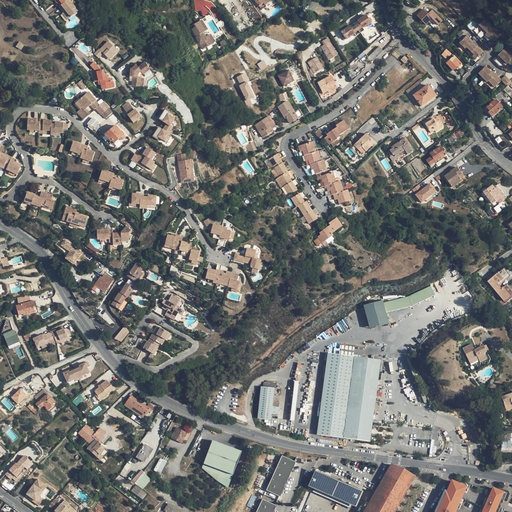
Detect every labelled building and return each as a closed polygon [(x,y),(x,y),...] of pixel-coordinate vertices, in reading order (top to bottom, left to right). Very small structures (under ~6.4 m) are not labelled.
[(58,2),(56,0),(53,0),(59,7),(58,7),(63,13),(61,14),(67,21),(70,18),(65,11),(60,6),(58,2)] [(75,7),(69,0),(67,0),(62,4),(67,10),(65,11),(70,18),(75,14),(72,10),(75,7)] [(269,0),(253,0),(261,10),(265,6),(265,5),(270,1),(269,0)] [(364,10),(366,14),(374,9),(372,5),(364,10)] [(416,15),(426,25),(431,20),(437,26),(443,20),(432,9),(428,13),(423,8),(416,15)] [(377,14),(374,9),(366,14),(369,19),(377,14)] [(200,20),(195,24),(196,26),(192,29),(196,36),(204,48),(214,42),(209,34),(206,36),(203,32),(206,30),(200,20)] [(482,27),(487,33),(492,38),(490,39),(493,42),(500,36),(484,20),(477,26),(480,29),(482,27)] [(467,47),(469,50),(474,55),(472,56),(475,60),(483,52),(477,46),(476,47),(472,42),(473,41),(467,36),(459,43),(465,49),(467,47)] [(99,48),(93,53),(99,59),(103,54),(110,61),(119,52),(108,41),(100,49),(99,48)] [(329,42),(321,47),(329,60),(337,55),(329,42)] [(372,53),(368,57),(367,58),(371,62),(383,51),(379,46),(372,53)] [(367,48),(363,52),(368,57),(372,53),(367,48)] [(502,58),(507,64),(508,63),(511,67),(511,66),(511,52),(511,54),(506,48),(498,55),(502,58)] [(442,55),(446,59),(448,56),(449,57),(452,54),(447,49),(442,55)] [(445,62),(446,63),(455,56),(453,54),(445,62)] [(463,64),(455,56),(446,63),(453,71),(457,67),(458,68),(463,64)] [(324,68),(318,57),(308,62),(315,74),(324,68)] [(257,64),(261,70),(267,67),(263,60),(257,64)] [(96,72),(96,73),(98,82),(100,81),(101,85),(101,88),(103,90),(114,88),(113,81),(111,82),(110,78),(107,78),(106,75),(104,75),(103,71),(102,71),(94,63),(90,66),(96,72)] [(130,70),(130,77),(131,77),(133,79),(132,80),(132,86),(140,87),(141,78),(140,78),(140,76),(142,74),(143,75),(150,70),(145,63),(138,68),(136,66),(130,70)] [(293,65),(287,68),(288,70),(294,81),(295,83),(301,80),(293,65)] [(488,81),(491,84),(494,88),(502,81),(501,80),(493,71),(492,72),(486,66),(478,73),(481,77),(487,83),(488,81)] [(288,70),(277,76),(283,87),(294,81),(288,70)] [(243,74),(236,77),(240,85),(239,86),(246,100),(244,101),(247,106),(252,103),(250,100),(256,97),(243,74)] [(337,88),(331,77),(331,76),(317,83),(318,84),(323,94),(327,91),(328,93),(337,88)] [(506,76),(501,80),(502,81),(506,85),(510,81),(506,76)] [(420,79),(405,91),(407,93),(421,81),(420,79)] [(81,80),(77,83),(82,89),(86,87),(81,80)] [(427,85),(413,95),(421,106),(435,96),(427,85)] [(410,92),(413,94),(419,89),(416,86),(410,92)] [(489,111),(488,113),(490,115),(492,117),(503,107),(499,103),(503,100),(505,102),(504,103),(505,104),(510,100),(501,91),(494,98),(493,97),(489,101),(491,103),(486,108),(489,111)] [(77,102),(82,108),(84,110),(86,109),(90,105),(94,110),(99,105),(95,100),(96,100),(88,92),(84,96),(85,97),(82,99),(81,98),(77,102)] [(285,115),(286,118),(290,124),(292,122),(293,124),(298,120),(298,119),(294,112),(288,101),(278,107),(283,116),(285,115)] [(108,108),(103,102),(96,109),(101,114),(108,108)] [(132,122),(140,116),(135,110),(134,110),(130,105),(124,109),(128,114),(127,115),(132,122)] [(82,108),(80,110),(78,112),(84,119),(90,113),(86,109),(84,110),(82,108)] [(108,120),(114,114),(112,112),(108,108),(101,114),(108,120)] [(158,119),(167,125),(169,126),(173,121),(174,119),(169,116),(167,115),(168,113),(164,110),(158,119)] [(299,110),(294,112),(298,119),(302,116),(299,110)] [(440,114),(436,116),(441,125),(445,122),(440,114)] [(269,116),(255,125),(263,137),(277,128),(269,116)] [(433,129),(441,125),(436,116),(434,117),(428,121),(427,120),(423,122),(430,133),(434,131),(433,129)] [(88,122),(87,124),(91,127),(92,125),(95,127),(98,123),(93,118),(89,123),(88,122)] [(35,133),(39,133),(40,119),(36,119),(36,120),(33,120),(30,120),(28,120),(27,130),(30,130),(35,130),(35,133)] [(52,121),(49,121),(46,121),(43,121),(43,119),(40,119),(39,133),(42,133),(42,130),(48,131),(51,131),(52,122),(52,121)] [(336,126),(333,128),(338,135),(349,128),(343,120),(335,125),(336,126)] [(51,135),(55,135),(55,132),(60,133),(63,133),(64,123),(60,123),(56,123),(56,122),(52,122),(51,131),(51,135)] [(167,125),(163,131),(168,134),(172,128),(169,126),(167,125)] [(320,125),(316,128),(320,135),(325,132),(320,125)] [(124,136),(123,135),(121,132),(116,126),(105,135),(110,141),(111,141),(114,143),(118,139),(120,140),(121,140),(122,140),(123,140),(124,139),(124,138),(124,136)] [(168,134),(163,131),(158,127),(152,136),(156,139),(158,137),(160,138),(165,141),(165,140),(167,142),(172,136),(168,134)] [(339,137),(338,135),(333,128),(325,133),(327,135),(324,137),(328,144),(330,142),(336,139),(339,137)] [(460,128),(454,133),(456,137),(457,138),(464,133),(460,128)] [(354,145),(358,149),(361,147),(365,151),(374,142),(366,133),(354,145)] [(449,142),(456,137),(454,133),(447,138),(449,142)] [(403,139),(392,146),(393,148),(391,149),(387,152),(390,157),(389,157),(392,161),(399,156),(401,159),(412,151),(406,142),(405,142),(403,139)] [(303,155),(315,151),(311,141),(297,146),(298,149),(301,148),(302,150),(303,155)] [(78,154),(77,157),(76,157),(80,159),(84,146),(79,144),(75,143),(73,142),(70,151),(72,152),(78,154)] [(249,152),(257,148),(255,142),(246,146),(249,152)] [(83,160),(89,162),(91,163),(94,153),(91,152),(86,151),(87,149),(88,147),(84,146),(80,159),(83,160)] [(440,146),(429,154),(431,157),(426,160),(429,166),(446,154),(440,146)] [(143,154),(141,153),(140,153),(138,156),(135,154),(131,160),(140,166),(141,164),(146,167),(150,169),(153,164),(154,162),(153,161),(151,160),(154,155),(155,153),(147,148),(146,150),(143,154)] [(307,158),(308,160),(309,165),(320,161),(317,150),(315,151),(303,155),(305,159),(307,158)] [(268,159),(270,162),(274,168),(282,163),(279,159),(283,156),(280,152),(271,158),(268,159)] [(0,163),(3,166),(2,168),(6,169),(11,157),(8,156),(7,157),(0,153),(0,163)] [(9,171),(16,174),(17,175),(21,166),(13,162),(15,159),(11,157),(6,169),(9,171)] [(181,179),(193,177),(191,168),(192,168),(191,160),(185,161),(178,161),(179,167),(181,167),(181,172),(180,173),(181,179)] [(313,168),(314,170),(315,174),(326,170),(323,160),(320,161),(309,165),(311,168),(313,168)] [(275,169),(280,177),(287,172),(285,168),(288,165),(286,161),(282,163),(274,168),(275,169)] [(444,177),(452,187),(461,181),(460,179),(463,178),(460,174),(461,174),(456,167),(450,172),(444,177)] [(276,179),(278,178),(280,177),(275,169),(271,171),(276,179)] [(278,178),(284,187),(291,182),(289,177),(293,175),(290,170),(287,172),(280,177),(278,178)] [(106,186),(110,187),(113,175),(102,171),(99,180),(107,182),(106,183),(106,186)] [(318,177),(320,180),(323,179),(323,181),(325,186),(335,183),(332,172),(318,177)] [(110,187),(118,190),(121,191),(123,182),(116,179),(117,176),(113,175),(110,187)] [(295,179),(291,182),(284,187),(289,195),(297,190),(294,186),(298,184),(295,179)] [(339,181),(335,183),(325,186),(326,189),(329,188),(330,190),(332,196),(333,195),(342,192),(339,181)] [(418,184),(413,189),(416,193),(415,195),(422,203),(436,191),(430,183),(422,189),(418,184)] [(501,197),(504,195),(499,189),(496,191),(494,188),(492,185),(482,192),(492,204),(496,201),(498,204),(503,200),(501,197)] [(333,195),(335,198),(337,198),(338,199),(339,204),(350,200),(346,190),(342,192),(333,195)] [(298,206),(304,202),(302,198),(305,196),(303,191),(291,199),(297,207),(298,206)] [(40,206),(44,194),(41,192),(39,198),(34,197),(32,205),(40,208),(40,206)] [(27,193),(26,196),(23,205),(31,208),(32,205),(34,197),(35,195),(27,193)] [(40,206),(44,207),(44,206),(52,209),(54,202),(53,201),(51,200),(52,196),(44,194),(40,206)] [(132,194),(132,198),(132,204),(137,204),(140,204),(140,208),(144,208),(144,195),(138,194),(135,194),(132,194)] [(156,196),(152,196),(148,195),(144,195),(144,208),(147,208),(147,205),(152,205),(155,206),(156,196)] [(298,206),(304,215),(311,210),(308,206),(312,204),(309,199),(304,202),(298,206)] [(68,222),(77,225),(78,223),(85,225),(87,218),(79,215),(75,213),(76,212),(76,210),(66,206),(62,220),(68,222)] [(315,208),(311,210),(304,215),(309,224),(317,219),(314,215),(318,212),(315,208)] [(121,221),(127,226),(129,228),(132,225),(131,223),(132,222),(125,216),(121,221)] [(221,229),(222,227),(214,225),(210,218),(204,221),(208,227),(211,225),(212,226),(211,232),(211,233),(214,234),(220,235),(221,229)] [(329,226),(327,228),(331,234),(341,226),(336,218),(328,224),(329,226)] [(123,230),(121,233),(121,240),(128,240),(129,240),(129,235),(128,234),(131,230),(129,228),(127,226),(123,230)] [(321,235),(318,237),(322,242),(332,235),(331,234),(327,228),(319,233),(321,235)] [(109,243),(109,229),(97,229),(97,239),(100,239),(105,239),(105,242),(105,243),(109,243)] [(113,242),(113,243),(121,243),(121,240),(121,233),(113,233),(112,229),(109,229),(109,243),(113,242)] [(231,232),(226,231),(221,229),(220,235),(219,237),(222,238),(228,240),(229,237),(231,232)] [(176,250),(179,237),(176,236),(175,237),(171,236),(168,235),(166,240),(165,244),(172,246),(171,249),(176,250)] [(181,251),(187,253),(189,244),(182,242),(183,238),(179,237),(176,250),(181,251)] [(316,246),(322,242),(318,237),(313,241),(316,246)] [(81,252),(64,239),(60,245),(69,252),(65,258),(72,264),(81,252)] [(196,261),(197,261),(198,256),(199,252),(197,252),(192,251),(193,247),(193,245),(189,244),(187,253),(186,255),(186,256),(189,257),(188,258),(188,259),(192,260),(196,261)] [(247,248),(246,251),(245,255),(244,256),(254,258),(255,253),(256,250),(247,248)] [(234,260),(247,263),(247,262),(252,263),(251,264),(251,268),(253,268),(259,270),(261,260),(257,259),(254,258),(244,256),(244,259),(235,257),(234,260)] [(101,274),(102,274),(106,267),(97,261),(92,268),(101,274)] [(130,277),(134,280),(141,270),(143,267),(143,266),(137,263),(136,262),(128,275),(130,277)] [(494,289),(499,286),(510,276),(504,268),(488,282),(494,289)] [(205,278),(208,279),(213,280),(213,282),(216,283),(220,270),(216,269),(215,271),(208,269),(205,278)] [(143,272),(141,270),(134,280),(135,281),(136,281),(143,272)] [(231,275),(226,274),(223,273),(223,271),(220,270),(216,283),(220,284),(221,282),(228,284),(231,275)] [(228,284),(227,287),(231,288),(237,289),(239,284),(239,281),(237,281),(238,274),(231,272),(231,274),(231,275),(228,284)] [(104,275),(102,278),(104,279),(101,284),(97,282),(95,285),(105,292),(113,279),(105,273),(104,275)] [(135,281),(134,280),(130,277),(126,282),(132,286),(135,281)] [(131,290),(130,289),(124,285),(120,292),(126,296),(127,296),(131,290)] [(501,289),(499,286),(494,289),(505,303),(511,297),(511,291),(506,285),(501,289)] [(408,296),(383,303),(386,313),(410,306),(434,295),(430,286),(408,296)] [(119,302),(121,303),(126,296),(120,292),(119,292),(111,304),(116,307),(119,302)] [(169,308),(168,309),(165,313),(171,317),(174,319),(181,308),(176,305),(180,299),(172,294),(169,300),(167,299),(163,306),(165,308),(166,307),(169,308)] [(386,313),(383,303),(382,299),(362,304),(368,327),(388,322),(386,313)] [(33,301),(16,306),(19,315),(23,313),(23,315),(34,312),(33,308),(34,307),(33,301)] [(58,343),(62,341),(61,340),(70,336),(69,333),(71,333),(73,332),(71,326),(66,327),(65,326),(60,328),(61,330),(58,331),(57,329),(52,331),(57,341),(58,343)] [(121,342),(129,330),(123,326),(115,338),(121,342)] [(165,339),(169,332),(163,328),(161,331),(156,328),(153,332),(165,339)] [(3,333),(9,349),(20,344),(14,329),(3,333)] [(52,331),(49,332),(52,339),(50,340),(51,343),(52,344),(57,341),(52,331)] [(49,332),(46,333),(46,334),(43,336),(43,335),(42,334),(34,338),(38,347),(46,343),(47,345),(51,343),(50,340),(52,339),(49,332)] [(162,344),(165,339),(153,332),(148,340),(156,345),(158,342),(161,344),(162,344)] [(73,336),(71,333),(69,333),(70,336),(61,340),(62,341),(73,336)] [(152,352),(156,345),(148,340),(144,338),(142,342),(146,344),(148,346),(146,349),(152,352)] [(486,352),(483,346),(477,349),(474,351),(473,348),(471,345),(463,349),(469,361),(477,357),(478,359),(480,362),(486,359),(484,353),(486,352)] [(316,433),(342,437),(344,420),(346,406),(352,354),(326,351),(316,433)] [(344,420),(342,437),(355,439),(370,441),(373,422),(381,358),(352,354),(346,406),(344,420)] [(78,368),(73,370),(77,378),(80,376),(88,373),(85,368),(88,367),(86,362),(77,367),(78,368)] [(66,383),(73,380),(77,378),(73,370),(68,372),(68,371),(59,375),(61,379),(64,378),(66,383)] [(107,380),(98,386),(99,388),(94,391),(96,394),(95,396),(100,401),(108,395),(107,394),(114,388),(110,383),(109,383),(107,380)] [(297,380),(293,380),(289,419),(293,419),(297,380)] [(270,419),(271,413),(271,405),(273,387),(276,387),(276,383),(264,382),(263,385),(260,385),(260,387),(259,395),(256,417),(270,419)] [(17,404),(27,395),(20,388),(11,397),(17,404)] [(39,402),(36,404),(40,409),(44,406),(48,410),(54,405),(53,404),(55,402),(51,397),(50,397),(44,389),(35,397),(39,402)] [(511,404),(511,393),(502,397),(505,407),(511,404)] [(80,394),(72,401),(76,406),(84,399),(80,394)] [(122,400),(126,402),(144,415),(147,411),(150,412),(152,410),(131,395),(129,398),(125,395),(122,400)] [(143,417),(144,415),(126,402),(124,404),(143,417)] [(30,403),(27,406),(33,413),(37,410),(30,403)] [(86,424),(78,433),(90,444),(86,448),(103,463),(107,459),(103,455),(107,451),(101,445),(109,436),(100,427),(95,432),(86,424)] [(192,431),(176,425),(170,437),(171,437),(182,443),(184,439),(187,441),(192,431)] [(502,439),(502,442),(511,441),(511,434),(501,435),(501,439),(502,439)] [(242,449),(213,439),(202,467),(214,478),(228,487),(231,480),(242,449)] [(511,441),(502,442),(501,451),(511,450),(511,441)] [(153,447),(145,442),(142,446),(140,445),(138,449),(139,450),(136,456),(144,462),(147,456),(149,457),(153,447)] [(295,461),(281,455),(278,463),(276,466),(266,488),(278,495),(295,461)] [(24,456),(18,462),(24,467),(27,469),(29,467),(33,463),(24,456)] [(167,461),(160,458),(154,470),(161,474),(165,465),(167,461)] [(14,476),(18,479),(23,474),(20,472),(24,467),(18,462),(17,464),(16,463),(10,469),(5,475),(10,479),(12,478),(14,476)] [(402,467),(390,462),(377,483),(373,490),(360,511),(392,511),(414,473),(406,469),(402,467)] [(2,471),(5,475),(10,469),(7,466),(2,471)] [(361,489),(314,468),(307,484),(309,485),(354,505),(361,489)] [(146,472),(144,471),(141,469),(131,480),(143,489),(150,481),(150,480),(150,477),(145,473),(146,472)] [(449,478),(435,511),(456,511),(467,485),(449,478)] [(44,484),(38,479),(26,494),(30,497),(32,499),(36,501),(39,497),(37,495),(40,490),(39,489),(44,484)] [(148,493),(136,484),(130,491),(133,493),(141,500),(142,501),(148,493)] [(492,486),(481,511),(496,511),(505,491),(492,486)] [(275,504),(262,498),(255,511),(271,511),(274,507),(275,504)] [(59,505),(54,500),(49,506),(55,511),(59,505)] [(59,505),(55,511),(74,511),(76,511),(67,504),(68,503),(64,500),(62,503),(61,503),(59,505)] [(182,511),(168,503),(164,509),(165,510),(165,511),(163,511),(182,511)]
